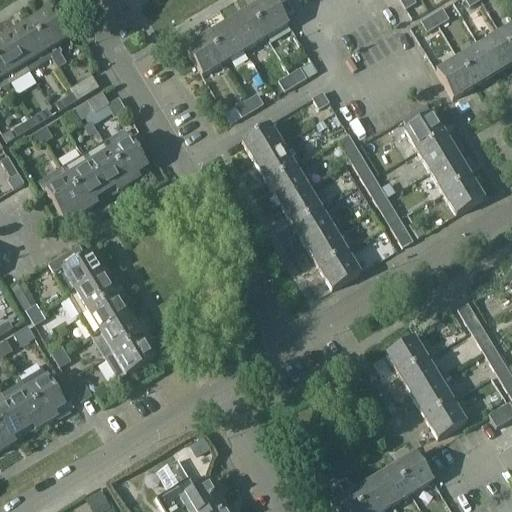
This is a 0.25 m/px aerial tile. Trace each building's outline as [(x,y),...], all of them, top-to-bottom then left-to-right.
[(269,0),(249,13),(266,41),(288,28),(270,0),(269,0)] [(415,6),(411,0),(401,0),(399,2),(405,12),(415,6)] [(479,4),(477,0),(462,0),(469,10),(479,4)] [(57,48),(68,42),(50,11),(28,25),(50,61),(51,61),(57,71),(66,66),(60,56),(61,55),(57,48)] [(431,18),(437,29),(448,22),(442,12),(431,18)] [(227,25),(245,54),(266,41),(249,13),(227,25)] [(437,29),(431,18),(420,25),(426,35),(437,29)] [(7,37),(26,68),(29,74),(50,61),(28,25),(7,37)] [(206,38),(224,67),(245,54),(227,25),(206,38)] [(511,57),(511,26),(498,35),(511,57)] [(477,48),(495,77),(511,66),(511,57),(498,35),(477,48)] [(29,74),(26,68),(7,37),(0,41),(0,72),(4,80),(8,87),(29,74)] [(185,51),(195,68),(202,80),(224,67),(206,38),(185,51)] [(495,77),(477,48),(456,61),(474,89),(495,77)] [(456,61),(434,74),(452,103),(474,89),(456,61)] [(294,89),(306,82),(299,71),(288,78),(294,89)] [(0,91),(8,87),(4,80),(0,72),(0,91)] [(294,89),(288,78),(278,85),(284,95),(294,89)] [(98,90),(91,79),(69,92),(72,96),(72,97),(76,103),(98,90)] [(318,113),(329,107),(322,95),(311,102),(318,113)] [(55,107),(60,114),(76,103),(72,97),(55,107)] [(257,97),(246,104),(252,114),(263,108),(257,97)] [(86,120),(94,116),(87,104),(80,109),(86,120)] [(252,114),(246,104),(235,110),(241,121),(252,114)] [(86,120),(80,109),(72,113),(79,124),(86,120)] [(34,129),(51,119),(47,112),(30,122),(34,129)] [(430,116),(402,133),(416,155),(444,138),(430,116)] [(34,129),(30,122),(13,133),(17,140),(34,129)] [(254,166),(282,149),(269,127),(241,144),(254,166)] [(45,129),(38,134),(45,145),(52,141),(45,129)] [(136,177),(146,171),(124,133),(102,146),(128,188),(139,181),(136,177)] [(11,134),(2,140),(6,147),(15,141),(11,134)] [(38,134),(31,138),(37,150),(45,145),(38,134)] [(354,149),(348,138),(337,144),(344,155),(354,149)] [(457,159),(444,138),(416,155),(428,176),(457,159)] [(107,201),(128,188),(102,146),(82,159),(104,196),(107,201)] [(295,170),(282,149),(254,166),(267,187),(295,170)] [(361,160),(354,149),(344,155),(350,166),(361,160)] [(95,202),(104,196),(82,159),(61,172),(86,213),(97,207),(95,202)] [(470,180),(457,159),(428,176),(441,198),(470,180)] [(10,182),(18,177),(7,160),(0,165),(10,182)] [(367,170),(361,160),(350,166),(357,177),(367,170)] [(280,208),(308,191),(295,170),(267,187),(280,208)] [(374,181),(367,170),(357,177),(363,187),(374,181)] [(75,220),(86,213),(61,172),(39,185),(62,222),(72,215),(75,220)] [(455,220),(483,202),(470,180),(441,198),(455,220)] [(380,191),(374,181),(363,187),(369,197),(380,191)] [(321,212),(308,191),(280,208),(292,229),(321,212)] [(369,197),(376,208),(386,202),(380,191),(369,197)] [(393,212),(386,202),(376,208),(382,219),(393,212)] [(334,233),(321,212),(292,229),(305,250),(334,233)] [(382,219),(389,229),(399,223),(393,212),(382,219)] [(405,234),(399,223),(389,229),(395,240),(405,234)] [(346,255),(334,233),(305,250),(318,272),(346,255)] [(412,245),(405,234),(395,240),(402,251),(412,245)] [(47,268),(54,278),(66,299),(104,277),(98,267),(102,264),(95,253),(85,259),(78,249),(47,268)] [(360,277),(346,255),(318,272),(331,293),(360,277)] [(79,320),(121,295),(114,284),(109,287),(104,277),(66,299),(79,320)] [(22,284),(11,291),(25,314),(30,311),(36,307),(22,284)] [(92,341),(129,319),(123,309),(128,307),(121,295),(79,320),(92,341)] [(30,311),(25,314),(29,322),(40,315),(36,307),(30,311)] [(457,313),(463,324),(474,318),(467,307),(457,313)] [(40,315),(29,322),(34,329),(45,323),(40,315)] [(480,329),(474,318),(463,324),(470,335),(480,329)] [(104,362),(146,337),(139,326),(135,328),(129,319),(92,341),(104,362)] [(0,328),(0,339),(13,331),(8,324),(0,328)] [(487,340),(480,329),(470,335),(476,346),(487,340)] [(153,348),(146,337),(104,362),(117,383),(154,361),(148,351),(153,348)] [(426,362),(413,340),(385,357),(398,379),(426,362)] [(476,346),(483,356),(493,350),(487,340),(476,346)] [(12,354),(5,343),(0,345),(0,352),(4,359),(12,354)] [(50,356),(55,363),(66,357),(61,349),(50,356)] [(483,356),(489,367),(499,361),(493,350),(483,356)] [(70,365),(66,357),(55,363),(59,371),(70,365)] [(489,367),(495,377),(506,371),(499,361),(489,367)] [(439,383),(426,362),(398,379),(411,400),(439,383)] [(511,381),(506,371),(495,377),(502,388),(511,381)] [(20,385),(45,426),(56,420),(54,416),(64,409),(42,372),(20,385)] [(78,378),(67,385),(80,406),(91,399),(78,378)] [(511,396),(511,381),(502,388),(508,398),(511,396)] [(424,421),(452,404),(439,383),(411,400),(424,421)] [(34,433),(45,426),(20,385),(0,397),(0,399),(22,435),(32,429),(34,433)] [(0,445),(4,452),(14,445),(12,441),(22,435),(0,399),(0,445)] [(465,426),(452,404),(424,421),(437,443),(465,426)] [(511,412),(508,407),(490,417),(488,419),(495,432),(511,421),(511,412)] [(199,458),(210,452),(211,452),(204,440),(188,449),(195,461),(199,458)] [(393,470),(410,498),(432,485),(415,456),(393,470)] [(156,471),(164,491),(187,482),(179,461),(156,471)] [(372,482),(389,511),(410,498),(393,470),(372,482)] [(188,482),(156,501),(162,511),(182,511),(184,511),(209,511),(221,505),(208,484),(194,492),(188,482)] [(351,495),(361,511),(387,511),(389,511),(372,482),(351,495)] [(100,493),(85,502),(90,511),(106,511),(110,510),(100,493)] [(361,511),(351,495),(329,508),(331,511),(361,511)]
